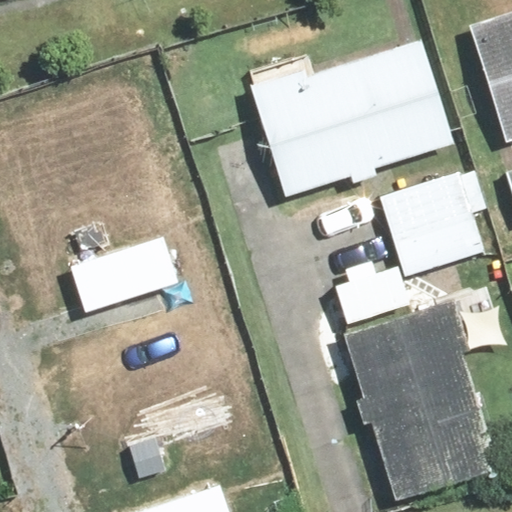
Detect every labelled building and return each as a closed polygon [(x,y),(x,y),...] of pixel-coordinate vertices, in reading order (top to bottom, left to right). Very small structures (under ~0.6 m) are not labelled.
[(511,11),(455,28),(490,151),(511,144),(511,11)] [(240,91),(272,200),(446,151),(415,42),(240,91)] [(511,171),(498,176),(511,214),(511,171)] [(461,174),(370,201),(395,283),(485,257),(461,174)] [(328,335),(378,510),(496,476),(446,302),(328,335)] [(511,511),(511,483),(418,511),(511,511)]
